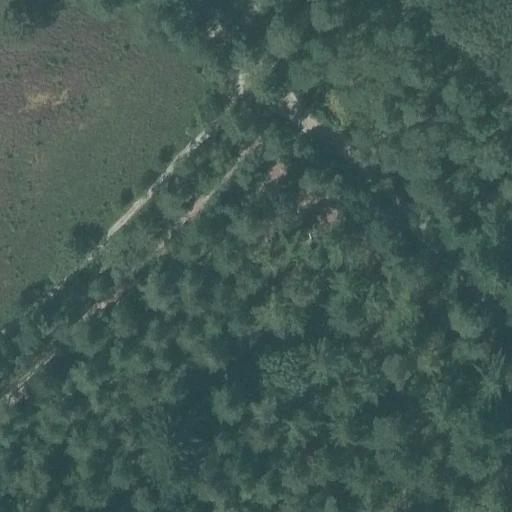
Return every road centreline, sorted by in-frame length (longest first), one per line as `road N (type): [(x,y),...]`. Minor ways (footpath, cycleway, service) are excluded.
road 1 (track): [(0,339),(239,91),(250,70)]
road 2 (track): [(250,70),(511,313)]
